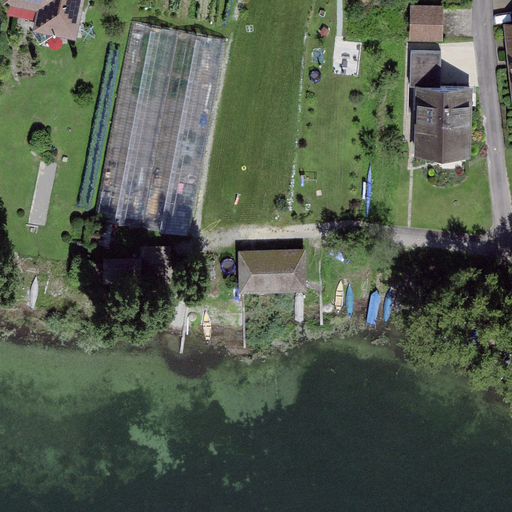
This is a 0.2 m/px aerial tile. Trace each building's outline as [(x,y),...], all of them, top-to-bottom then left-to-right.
[(85,0),(24,0),(40,3),(35,26),(78,35),(85,0)] [(324,0),(248,0),(211,198),(284,212),(324,0)] [(411,6),(411,34),(443,33),(442,5),(411,6)] [(94,211),(189,230),(227,39),(133,20),(94,211)] [(444,44),(413,44),(413,80),(444,80),(444,44)] [(470,81),(419,81),(419,150),(470,150),(470,81)] [(240,252),(241,287),(307,286),(307,251),(240,252)]
